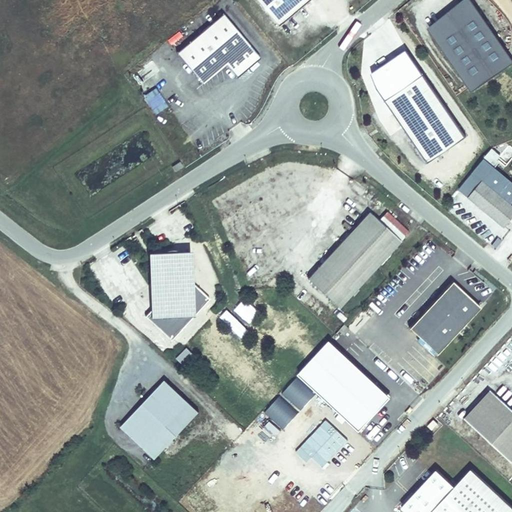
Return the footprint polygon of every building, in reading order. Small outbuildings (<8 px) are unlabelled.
[(307,0),(255,0),(277,25),(307,0)] [(511,62),(511,57),(471,0),(465,0),(427,27),(472,91),(511,62)] [(237,76),(259,58),(223,14),(177,52),(203,83),(226,63),(237,76)] [(466,137),(424,75),(387,100),(429,162),(466,137)] [(157,88),(143,96),(153,114),(167,106),(157,88)] [(492,148),(484,158),(495,168),(500,162),(498,160),(502,156),(492,148)] [(511,181),(495,168),(484,158),(458,189),(505,227),(511,218),(511,204),(511,203),(511,181)] [(168,169),(176,164),(173,159),(165,164),(168,169)] [(378,220),(401,241),(409,232),(386,211),(378,220)] [(339,308),(401,241),(378,220),(369,212),(308,279),(339,308)] [(332,234),(340,238),(345,230),(338,225),(332,234)] [(210,299),(193,283),(191,251),(147,253),(150,311),(145,316),(171,341),(210,299)] [(436,354),(480,308),(452,282),(408,328),(436,354)] [(243,298),(233,310),(249,324),(259,311),(243,298)] [(219,317),(241,338),(249,330),(227,310),(219,317)] [(297,374),(359,431),(391,397),(329,340),(297,374)] [(175,358),(184,367),(195,356),(186,347),(175,358)] [(164,381),(120,427),(155,459),(198,412),(164,381)] [(511,458),(511,411),(489,391),(462,419),(509,462),(511,458)] [(295,451),(306,462),(311,457),(323,468),(348,440),(325,419),(295,451)] [(427,429),(433,422),(429,419),(423,425),(427,429)] [(405,511),(511,511),(511,508),(470,469),(454,487),(436,470),(401,507),(405,511)]
